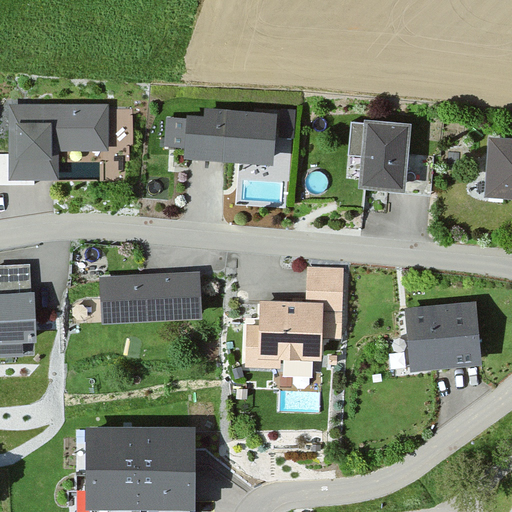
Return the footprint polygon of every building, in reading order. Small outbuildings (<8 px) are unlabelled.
[(166,113),(165,146),(187,148),(188,157),(286,160),(291,111),(209,103),(209,111),(166,113)] [(111,104),(16,107),(17,150),(0,150),(0,185),(41,185),(40,176),(66,175),(65,150),(112,148),(111,104)] [(353,120),(344,188),(426,199),(432,157),(401,153),(404,127),(353,120)] [(511,138),(478,136),(471,199),(511,202),(511,138)] [(0,259),(0,284),(32,283),(31,258),(0,259)] [(198,270),(102,276),(104,315),(200,310),(198,270)] [(0,289),(0,334),(32,334),(31,289),(0,289)] [(262,325),(248,324),(247,362),(278,363),(278,351),(320,353),(321,300),(262,298),(262,325)] [(480,355),(474,299),(407,306),(413,361),(480,355)] [(192,424),(89,425),(89,496),(192,496),(192,424)]
